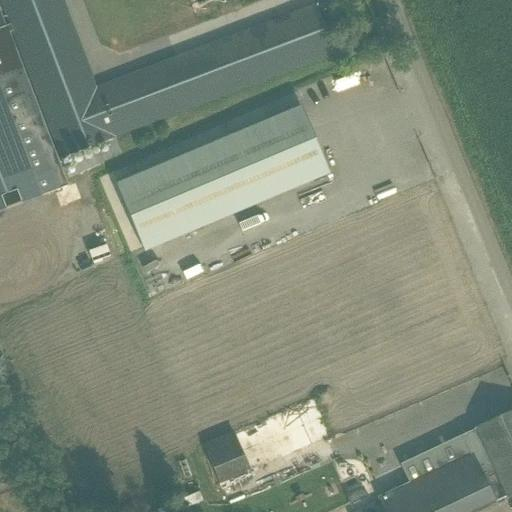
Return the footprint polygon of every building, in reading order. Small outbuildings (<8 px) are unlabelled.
[(115,141),(115,139),(336,55),(318,7),(96,91),(61,0),(0,0),(10,26),(5,27),(0,13),(0,212),(67,187),(9,34),(13,33),(62,161),(115,141)] [(116,188),(145,254),(329,175),(301,109),(116,188)] [(278,325),(298,378),(482,310),(434,182),(238,256),(256,303),(265,299),(269,310),(354,278),(360,295),(278,325)] [(218,400),(246,401),(248,349),(204,347),(202,384),(218,385),(218,400)] [(478,511),(495,504),(494,503),(507,498),(507,499),(511,496),(511,413),(461,437),(470,456),(379,499),(384,511),(478,511)] [(204,447),(220,485),(252,471),(234,434),(204,447)] [(199,491),(156,511),(155,511),(177,511),(203,500),(199,491)]
